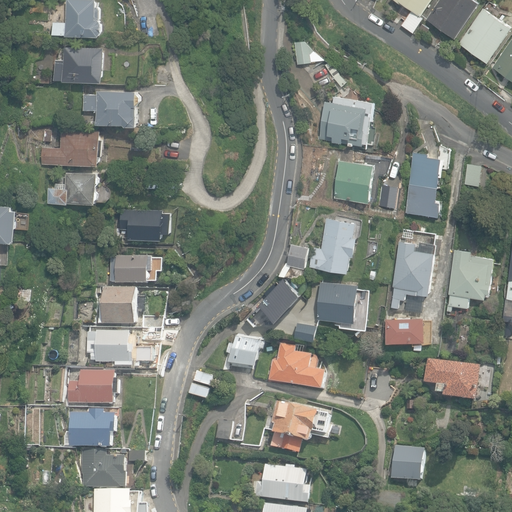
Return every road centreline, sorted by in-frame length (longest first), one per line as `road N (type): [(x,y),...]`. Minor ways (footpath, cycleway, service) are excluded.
road 1 (residential): [(172,511),(164,450),(189,332),(260,270),(276,233),(286,137),(267,52),(271,0)]
road 2 (residential): [(342,0),(511,124)]
road 3 (residential): [(359,65),(511,159)]
